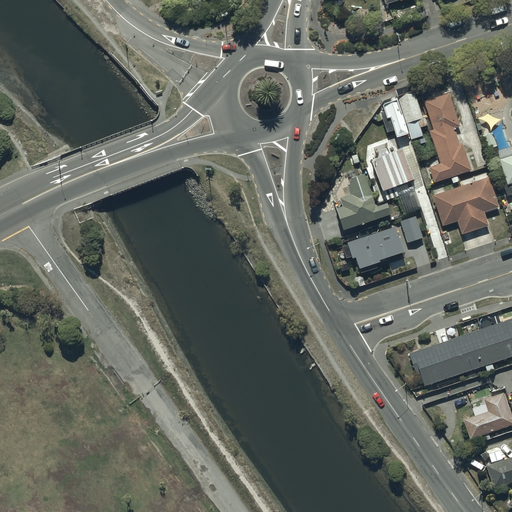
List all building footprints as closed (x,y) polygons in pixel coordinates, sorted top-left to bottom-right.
[(412,0),(382,0),(385,9),(412,0)] [(397,96),(398,99),(409,133),(412,140),(423,136),(420,128),(428,125),(426,117),(423,118),(414,91),(397,96)] [(450,97),(425,105),(435,133),(431,133),(442,165),(430,169),(435,185),(472,174),(464,146),(461,147),(456,131),(461,130),(450,97)] [(394,130),(397,138),(409,133),(398,99),(385,103),(383,105),(385,111),(381,112),(387,132),(394,130)] [(373,170),(378,186),(406,176),(392,135),(362,146),(371,171),(373,170)] [(511,145),(494,152),(497,160),(495,160),(502,182),(500,183),(505,198),(511,195),(511,145)] [(342,208),(335,210),(343,232),(389,217),(386,205),(376,208),(364,175),(351,180),(348,188),(349,196),(339,199),(342,208)] [(490,181),(433,198),(444,230),(459,225),(463,238),(489,229),(484,214),(499,210),(490,181)] [(416,217),(400,221),(407,243),(423,238),(416,217)] [(394,257),(385,228),(345,240),(351,258),(354,257),(358,269),(394,257)] [(511,323),(409,358),(418,391),(511,362),(511,323)] [(118,326),(109,331),(121,349),(129,343),(118,326)] [(134,348),(124,356),(136,373),(141,368),(144,372),(149,369),(134,348)] [(471,416),(460,421),(467,440),(511,424),(501,393),(481,400),(482,405),(469,410),(471,416)] [(511,481),(511,457),(483,466),(490,489),(511,481)]
